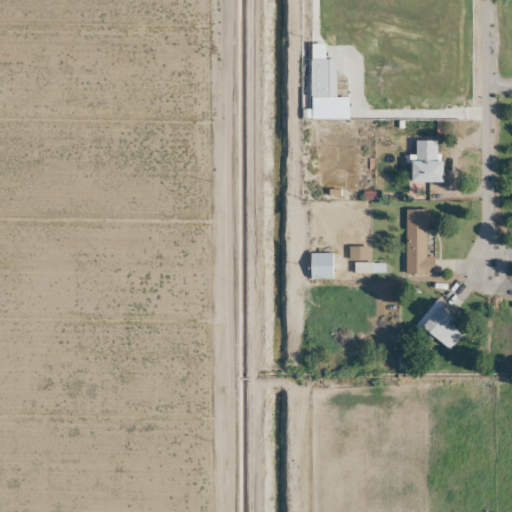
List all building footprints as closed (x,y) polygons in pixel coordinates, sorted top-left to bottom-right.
[(335,60),(308,60),(308,98),(335,98),(335,60)] [(413,157),(409,157),(409,183),(439,183),(439,141),(413,141),(413,157)] [(404,211),(403,275),(433,276),(433,258),(424,258),(425,211),(404,211)] [(308,280),(331,280),(331,254),(308,254),(308,280)] [(383,264),(354,264),(354,274),(383,274),(383,264)] [(450,319),(434,304),(415,325),(445,353),(459,337),(445,324),(450,319)]
